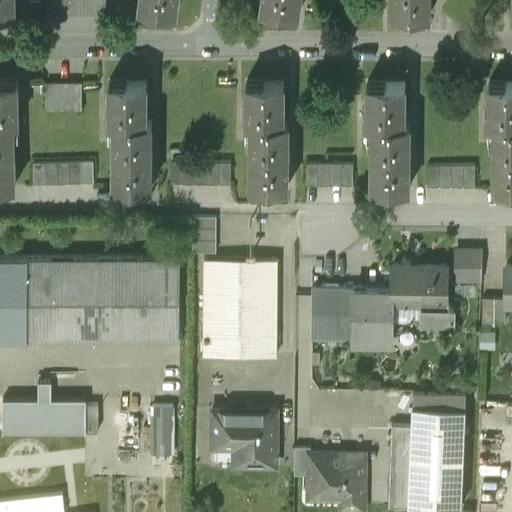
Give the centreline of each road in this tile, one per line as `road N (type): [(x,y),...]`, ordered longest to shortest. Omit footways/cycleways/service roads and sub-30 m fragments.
road 1 (residential): [(214,47),(511,49)]
road 2 (residential): [(0,40),(214,47)]
road 3 (residential): [(511,221),(332,221)]
